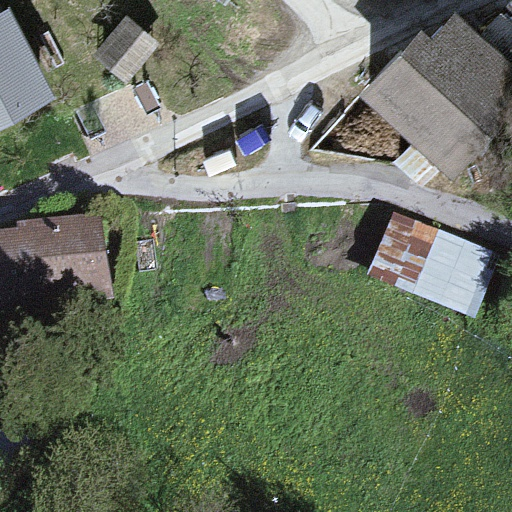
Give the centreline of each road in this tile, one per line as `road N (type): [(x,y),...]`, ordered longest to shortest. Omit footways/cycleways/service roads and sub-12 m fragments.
road 1 (residential): [(108,171),(144,184),(381,188),(511,235)]
road 2 (residential): [(460,0),(121,152),(108,171)]
